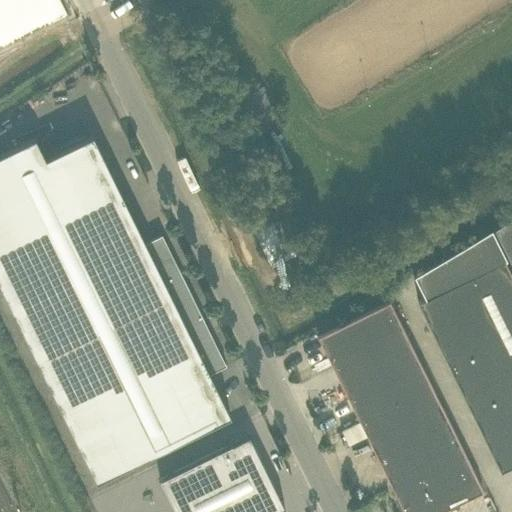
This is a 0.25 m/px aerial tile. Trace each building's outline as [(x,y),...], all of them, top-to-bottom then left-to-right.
[(0,0),(0,42),(15,35),(15,36),(33,26),(32,25),(48,17),(48,18),(50,17),(50,16),(65,9),(67,8),(66,6),(66,7),(62,0),(0,0)] [(251,135),(261,129),(258,125),(277,114),(260,86),(232,102),(251,135)] [(35,137),(0,153),(0,285),(96,481),(230,415),(219,393),(214,395),(204,375),(225,365),(161,234),(140,244),(120,203),(125,200),(93,134),(45,157),(35,137)] [(511,214),(493,226),(511,263),(511,214)] [(511,274),(489,228),(414,274),(425,296),(418,300),(500,469),(511,462),(511,274)] [(438,400),(389,301),(318,336),(367,436),(438,400)] [(438,400),(367,436),(404,511),(438,511),(483,490),(438,400)] [(220,448),(160,479),(175,511),(273,511),(285,506),(255,445),(254,446),(252,441),(243,438),(239,440),(238,440),(220,448)]
